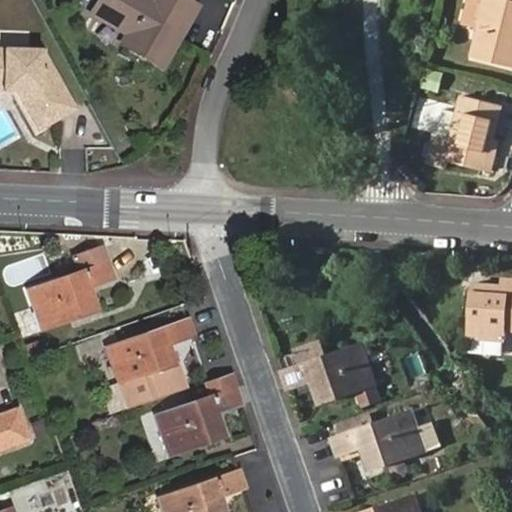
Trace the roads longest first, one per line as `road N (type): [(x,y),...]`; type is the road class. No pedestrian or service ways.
road 1 (residential): [(310,511),(208,213)]
road 2 (tertiary): [(511,230),(208,213)]
road 3 (residential): [(208,213),(223,95),(262,0)]
road 4 (track): [(380,0),(392,220)]
road 5 (tertiary): [(208,213),(0,202)]
